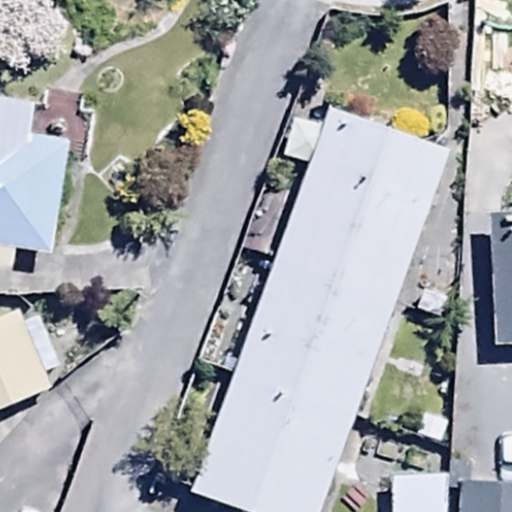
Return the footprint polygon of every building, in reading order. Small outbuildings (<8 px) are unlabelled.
[(39,115),(0,109),(0,304),(9,304),(15,264),(47,270),(66,155),(34,150),(39,115)] [(328,511),(453,165),(329,120),(191,507),(205,511),(328,511)] [(511,225),(490,226),(495,357),(511,356),(511,225)] [(10,318),(0,323),(0,426),(51,401),(10,318)] [(385,490),(385,511),(446,511),(448,488),(385,490)] [(511,511),(511,496),(459,492),(457,511),(511,511)]
